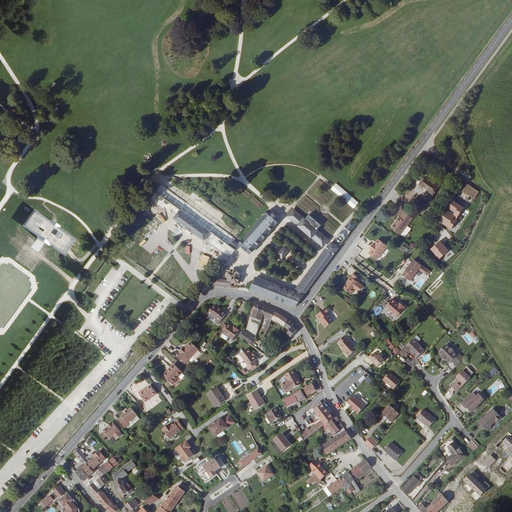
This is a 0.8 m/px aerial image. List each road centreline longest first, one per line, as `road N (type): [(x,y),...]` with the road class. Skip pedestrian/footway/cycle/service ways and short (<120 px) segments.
road 1 (unclassified): [(511,19),(295,313)]
road 2 (unclassified): [(295,313),(246,295),(204,294),(59,457)]
road 3 (residential): [(396,489),(336,407),(295,313)]
